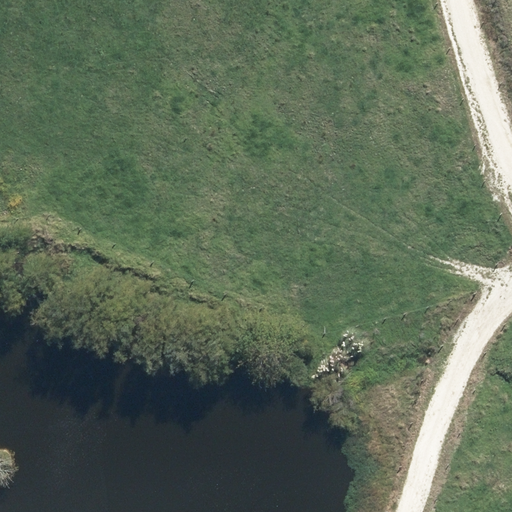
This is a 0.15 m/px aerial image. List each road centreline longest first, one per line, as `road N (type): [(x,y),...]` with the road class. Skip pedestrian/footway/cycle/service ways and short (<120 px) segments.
road 1 (track): [(412,511),(454,354),(480,319),(511,302)]
road 2 (track): [(448,0),(479,137),(511,211)]
